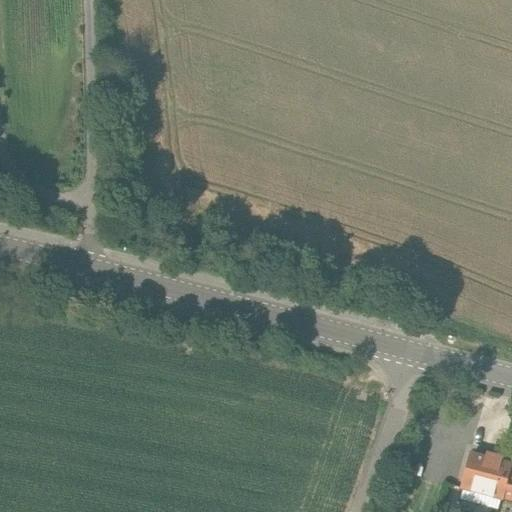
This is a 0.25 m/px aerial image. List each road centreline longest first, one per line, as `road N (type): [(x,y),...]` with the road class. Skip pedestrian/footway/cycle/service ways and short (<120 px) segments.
road 1 (tertiary): [(0,250),(416,354)]
road 2 (track): [(88,208),(88,0)]
road 3 (track): [(89,269),(88,208),(25,183),(0,147)]
road 4 (unclassified): [(361,511),(416,354)]
